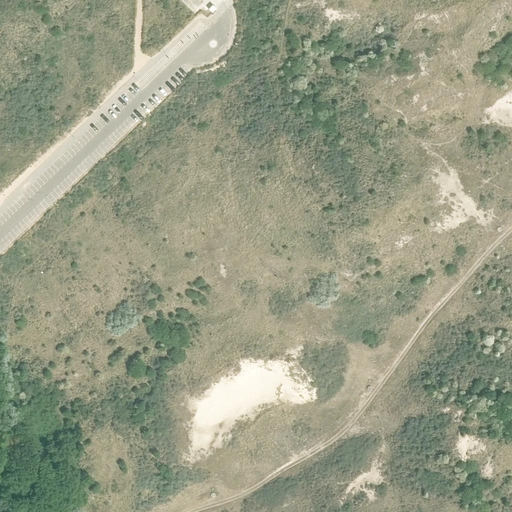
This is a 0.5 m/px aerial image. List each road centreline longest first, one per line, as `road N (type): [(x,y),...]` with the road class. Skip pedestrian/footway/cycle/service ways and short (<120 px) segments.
road 1 (track): [(190,511),(255,488),(347,427),(437,308),(511,228)]
road 2 (unknown): [(0,198),(140,63),(142,0)]
